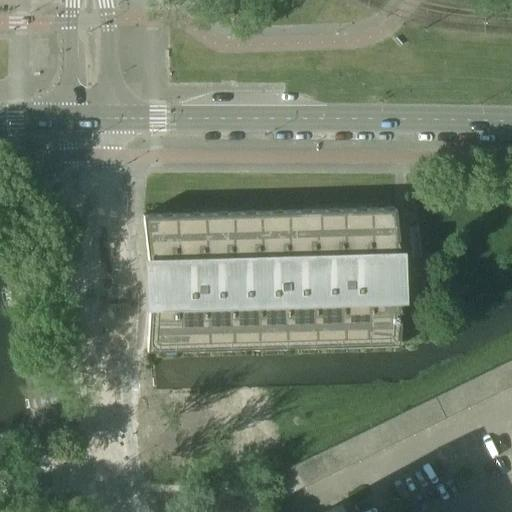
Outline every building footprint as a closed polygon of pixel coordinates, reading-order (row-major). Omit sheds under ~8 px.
[(233,348),(261,347),(397,343),(400,290),(392,291),(391,281),(365,282),(364,299),(336,297),(336,299),(308,298),(308,300),(280,298),(280,301),(252,299),(252,302),(225,300),(224,302),(197,301),(197,303),(164,301),(163,263),(196,259),(196,261),(223,258),(224,260),(251,257),(251,259),(279,256),(279,259),(307,255),(307,258),(335,255),(335,257),(362,254),(363,256),(390,253),(391,259),(389,259),(389,260),(400,260),(394,207),(142,215),(147,263),(154,263),(154,267),(151,267),(150,267),(148,268),(147,269),(146,270),(146,271),(145,272),(145,273),(145,274),(146,275),(146,276),(147,277),(147,278),(149,279),(150,279),(151,279),(155,279),(155,301),(148,302),(146,350),(233,348)] [(511,362),(510,359),(499,365),(509,387),(511,385),(511,362)] [(499,365),(488,370),(499,392),(509,387),(499,365)] [(488,370),(478,375),(488,397),(499,392),(488,370)] [(478,375),(467,381),(477,402),(488,397),(478,375)] [(467,381),(457,385),(467,407),(477,402),(467,381)] [(457,385),(446,391),(457,412),(467,407),(457,385)] [(446,391),(435,396),(445,418),(457,412),(446,391)] [(435,396),(423,402),(434,423),(445,418),(435,396)] [(423,402),(413,407),(423,429),(434,423),(423,402)] [(413,407),(402,412),(412,434),(423,429),(413,407)] [(402,412),(391,417),(402,439),(412,434),(402,412)] [(391,417),(381,422),(391,444),(402,439),(391,417)] [(381,422),(370,428),(381,449),(391,444),(381,422)] [(370,428),(359,433),(370,455),(381,449),(370,428)] [(359,433),(348,438),(359,460),(370,455),(359,433)] [(348,438),(338,443),(349,465),(359,460),(348,438)] [(338,443),(327,449),(337,470),(349,465),(338,443)] [(327,449),(316,454),(327,476),(337,470),(327,449)] [(316,454),(305,460),(315,481),(327,476),(316,454)] [(305,460),(294,465),(305,486),(315,481),(305,460)] [(294,465),(283,470),(293,492),(305,486),(294,465)] [(281,498),(293,492),(283,470),(271,476),(281,498)]
